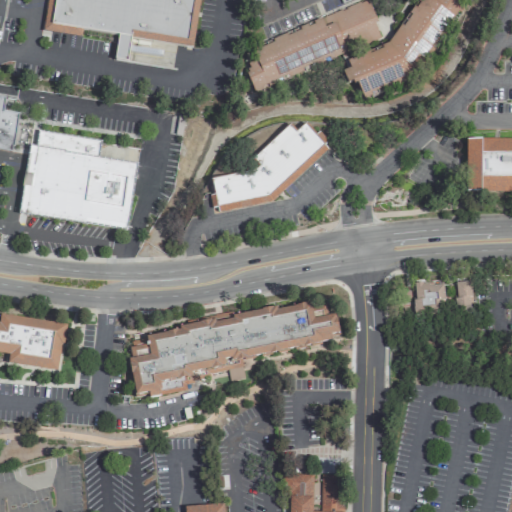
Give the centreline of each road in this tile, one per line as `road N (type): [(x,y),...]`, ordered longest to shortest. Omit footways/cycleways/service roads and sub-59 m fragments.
road 1 (secondary): [(0,283),(154,296),(360,261)]
road 2 (secondary): [(356,237),(154,272),(0,258)]
road 3 (residential): [(363,511),(368,333),(356,237)]
road 4 (secondary): [(511,224),(356,237)]
road 5 (secondary): [(360,261),(511,248)]
